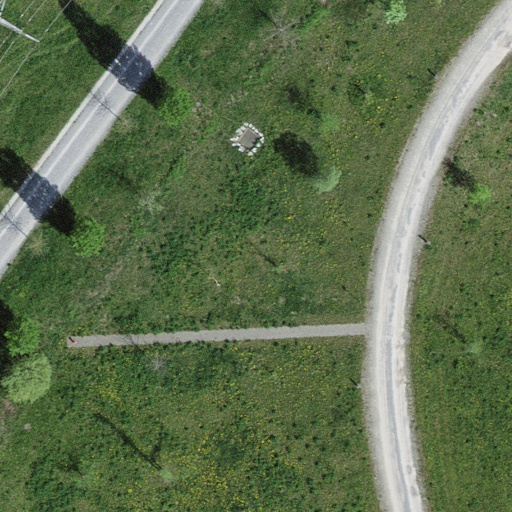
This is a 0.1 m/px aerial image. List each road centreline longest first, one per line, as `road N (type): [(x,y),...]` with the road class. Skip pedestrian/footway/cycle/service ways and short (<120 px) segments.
road 1 (track): [(511,18),(453,81),(408,212),(385,388),(407,511)]
road 2 (track): [(0,237),(176,0)]
